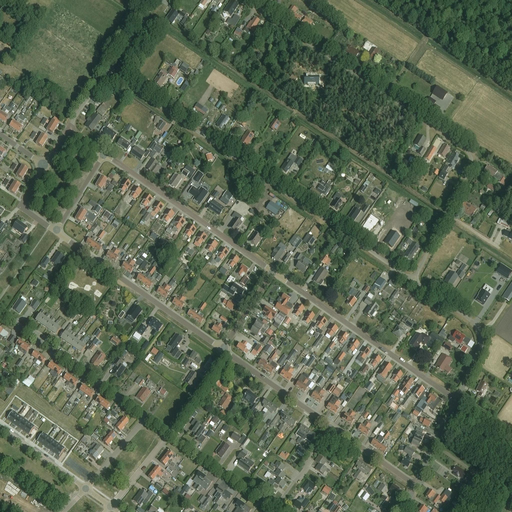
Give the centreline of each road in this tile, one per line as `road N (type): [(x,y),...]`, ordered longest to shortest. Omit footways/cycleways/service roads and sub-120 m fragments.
road 1 (unclassified): [(414,284),(468,170),(465,150),(240,0)]
road 2 (residential): [(414,284),(109,70)]
road 3 (residential): [(456,400),(273,271)]
road 4 (residential): [(224,351),(55,232)]
road 5 (residential): [(273,271),(104,155)]
road 6 (residential): [(147,418),(0,312)]
road 7 (residential): [(457,397),(480,352),(479,334),(414,284)]
road 8 (residential): [(332,426),(224,351)]
road 9 (unclassified): [(275,509),(170,434)]
